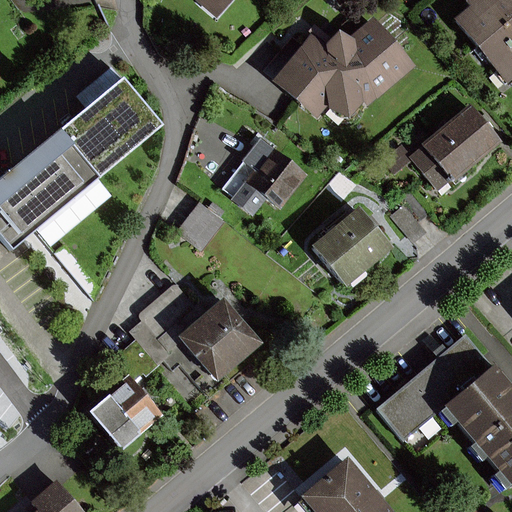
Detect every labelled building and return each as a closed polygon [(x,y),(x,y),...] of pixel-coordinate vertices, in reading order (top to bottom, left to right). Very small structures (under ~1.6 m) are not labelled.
[(473,0),(477,3),(455,22),(477,47),(481,44),(489,54),(485,57),(497,71),(500,68),(510,69),(511,71),(511,0),(505,0),(504,0),(473,0)] [(309,40),(274,83),(312,115),(323,103),(360,96),(365,102),(408,68),(370,25),(347,44),(343,41),(339,40),(335,40),(330,43),(321,35),(317,39),(313,44),(309,40)] [(96,179),(159,127),(120,79),(87,106),(57,132),(96,179)] [(422,149),(410,159),(432,186),(442,177),(447,183),(497,143),(482,125),(468,108),(421,147),(422,149)] [(0,179),(0,240),(9,251),(28,235),(96,179),(57,132),(0,179)] [(270,151),(232,199),(251,214),(263,198),(277,209),(303,176),(277,156),(270,151)] [(402,207),(417,224),(428,215),(409,192),(397,201),(402,207)] [(198,205),(176,233),(200,252),(222,224),(198,205)] [(390,217),(410,240),(422,230),(417,224),(402,207),(390,217)] [(357,213),(312,250),(341,286),(386,248),(370,228),(357,213)] [(143,323),(130,333),(137,342),(157,365),(161,362),(171,373),(179,366),(208,400),(227,383),(219,373),(227,368),(231,366),(235,363),(239,359),(241,355),(254,344),(222,305),(207,316),(198,305),(194,308),(177,289),(141,320),(143,323)] [(124,384),(89,414),(117,448),(155,415),(140,397),(131,386),(130,384),(143,374),(145,376),(157,365),(137,342),(113,362),(124,384)] [(511,394),(490,368),(442,408),(508,488),(511,484),(511,394)] [(343,463),(301,499),(312,511),(384,511),(374,499),(343,463)] [(77,511),(54,484),(31,505),(36,511),(77,511)]
